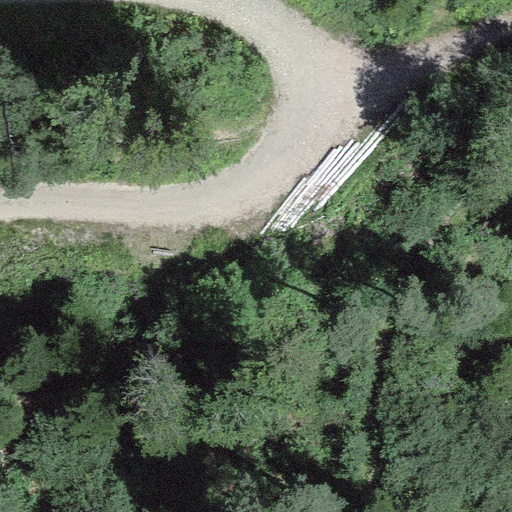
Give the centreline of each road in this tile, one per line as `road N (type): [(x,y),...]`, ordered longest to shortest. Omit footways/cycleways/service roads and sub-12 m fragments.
road 1 (track): [(219,0),(265,34),(290,94),(292,124),(270,163),(226,194),(191,203),(0,206)]
road 2 (track): [(511,23),(404,65),(290,94)]
